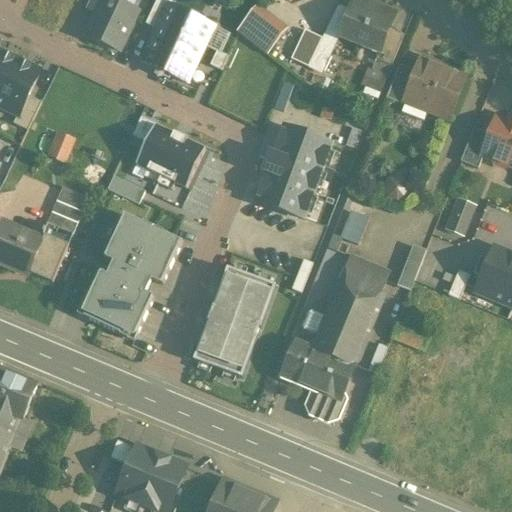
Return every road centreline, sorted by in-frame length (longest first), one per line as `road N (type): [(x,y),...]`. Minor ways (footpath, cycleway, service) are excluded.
road 1 (residential): [(152,399),(241,143),(229,130),(0,20)]
road 2 (primary): [(328,475),(152,399)]
road 3 (residential): [(111,382),(57,511)]
